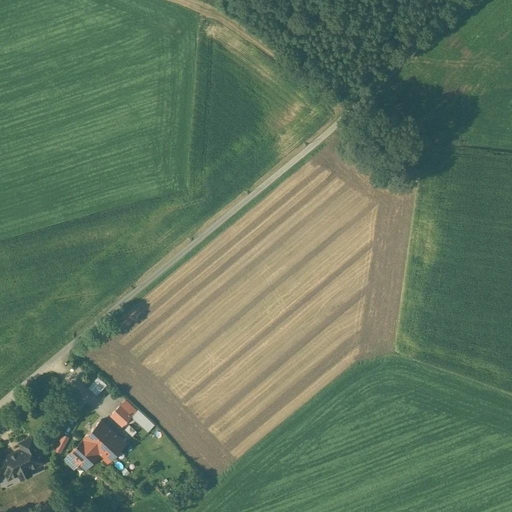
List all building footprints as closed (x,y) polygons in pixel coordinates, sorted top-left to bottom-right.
[(132,415),(120,404),(110,415),(122,426),(132,415)] [(101,419),(64,459),(72,467),(78,461),(86,469),(99,454),(108,462),(126,443),(101,419)] [(132,435),(136,430),(129,424),(125,429),(132,435)] [(63,434),(55,449),(60,452),(68,437),(63,434)] [(32,437),(20,443),(24,451),(21,452),(20,451),(19,451),(17,451),(17,452),(16,452),(16,454),(16,455),(13,457),(12,456),(12,455),(11,455),(10,455),(9,455),(3,458),(6,463),(0,465),(0,473),(10,468),(14,476),(19,473),(21,478),(25,476),(25,477),(27,476),(31,474),(28,469),(33,466),(33,465),(42,460),(32,437)]
